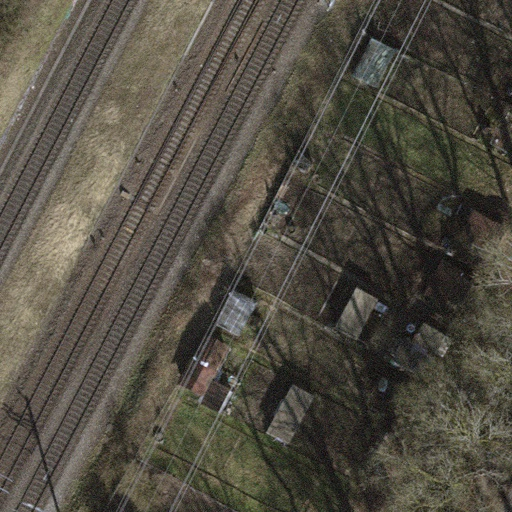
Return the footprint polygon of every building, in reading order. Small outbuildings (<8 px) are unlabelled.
[(511,108),(509,107),(495,135),(511,142),(511,108)] [(339,149),(316,138),(299,174),(321,185),(339,149)] [(494,220),(479,212),(467,236),(482,244),(494,220)] [(291,307),(313,262),(281,246),(259,292),(291,307)] [(181,394),(220,413),(247,359),(208,340),(181,394)] [(317,394),(297,384),(269,440),(290,450),(317,394)]
